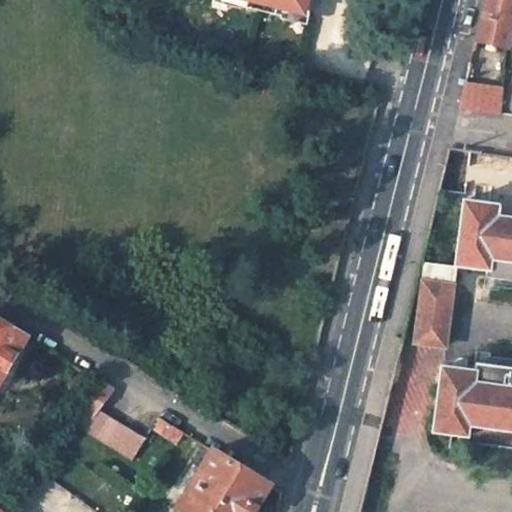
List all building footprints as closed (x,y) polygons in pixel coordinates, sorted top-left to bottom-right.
[(308,11),(310,0),(229,0),(290,15),(292,7),(308,11)] [(511,0),(485,0),(475,43),(506,49),(511,24),(511,0)] [(305,22),(308,11),(292,7),(290,15),(289,18),(305,22)] [(504,89),(465,84),(458,110),(500,115),(504,89)] [(511,217),(497,215),(499,204),(465,200),(457,264),(488,268),(487,276),(509,279),(508,289),(511,289),(511,386),(475,381),(477,370),(453,367),(444,365),(435,429),(465,433),(463,444),(511,449),(511,217)] [(456,268),(427,264),(417,341),(446,344),(456,268)] [(0,379),(26,338),(0,322),(0,379)] [(477,370),(478,363),(469,362),(470,357),(455,355),(453,367),(477,370)] [(112,390),(95,380),(63,419),(128,459),(141,438),(97,410),(112,390)] [(155,417),(148,427),(176,444),(183,433),(155,417)] [(211,451),(176,507),(184,511),(252,511),(268,486),(211,451)] [(0,511),(13,511),(0,501),(0,511)]
